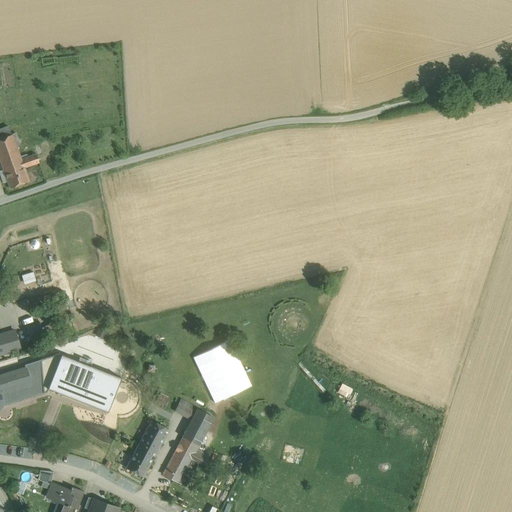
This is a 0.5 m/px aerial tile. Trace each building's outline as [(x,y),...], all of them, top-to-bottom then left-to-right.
[(8,126),(0,129),(0,161),(0,163),(19,156),(12,134),(11,135),(8,126)] [(36,154),(21,160),(23,166),(24,168),(38,162),(36,154)] [(19,156),(0,163),(3,170),(4,172),(23,166),(21,160),(19,156)] [(23,166),(4,172),(7,182),(10,188),(29,181),(24,168),(23,166)] [(24,283),(36,280),(33,271),(21,274),(24,283)] [(40,321),(26,325),(30,340),(44,336),(40,321)] [(14,330),(0,334),(0,354),(20,348),(14,330)] [(250,386),(230,340),(193,355),(213,402),(250,386)] [(24,365),(25,367),(26,367),(31,383),(14,389),(16,394),(1,399),(2,403),(4,405),(43,393),(40,360),(24,365)] [(25,367),(0,374),(0,407),(1,406),(2,403),(1,399),(16,394),(14,389),(31,383),(26,367),(25,367)] [(198,409),(180,400),(174,411),(191,420),(192,420),(198,409)] [(213,417),(198,409),(192,420),(207,429),(213,417)] [(151,420),(126,468),(143,477),(168,429),(151,420)] [(192,420),(191,420),(187,427),(203,436),(207,429),(192,420)] [(203,436),(187,427),(182,437),(198,445),(203,436)] [(182,437),(163,474),(179,483),(191,459),(196,449),(198,445),(182,437)] [(208,455),(196,449),(191,459),(196,462),(203,465),(208,455)] [(191,459),(179,483),(184,486),(196,462),(191,459)] [(67,488),(53,483),(50,490),(51,490),(49,495),(58,498),(52,511),(71,511),(75,504),(78,506),(84,491),(72,487),(70,491),(66,490),(67,488)] [(94,499),(88,497),(84,508),(92,511),(96,500),(94,500),(94,499)] [(92,511),(91,511),(116,511),(118,508),(94,499),(94,500),(96,500),(92,511)]
